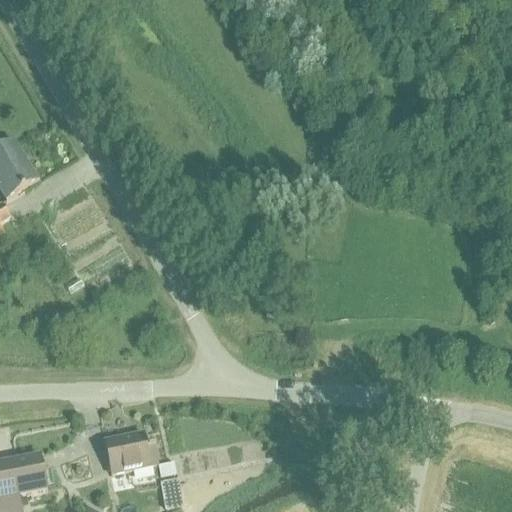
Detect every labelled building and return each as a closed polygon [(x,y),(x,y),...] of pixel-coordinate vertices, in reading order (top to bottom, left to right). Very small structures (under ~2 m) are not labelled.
[(0,195),(7,207),(39,187),(14,146),(0,154),(0,195)] [(84,188),(62,204),(72,219),(94,204),(84,188)] [(1,209),(0,209),(0,236),(4,234),(0,228),(9,222),(1,209)] [(77,281),(65,289),(70,298),(82,290),(77,281)] [(104,445),(111,479),(157,469),(153,452),(146,453),(142,437),(104,445)] [(0,466),(0,511),(19,511),(17,500),(46,494),(39,459),(0,466)] [(169,468),(156,470),(159,482),(176,479),(174,470),(169,468)] [(176,483),(161,486),(165,511),(177,511),(181,511),(176,483)]
